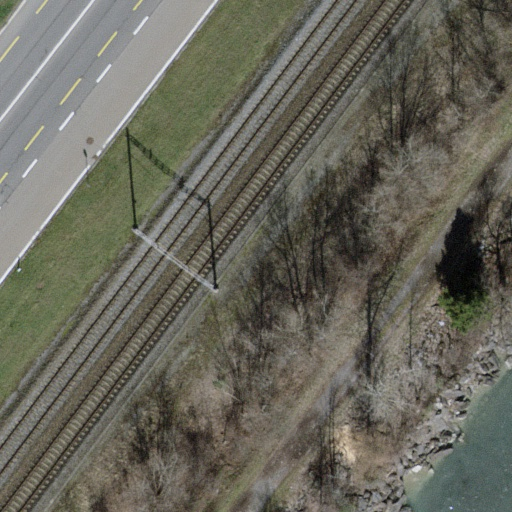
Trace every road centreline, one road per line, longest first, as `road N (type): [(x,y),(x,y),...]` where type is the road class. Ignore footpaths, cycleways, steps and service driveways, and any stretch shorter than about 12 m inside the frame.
road 1 (track): [(511,159),(247,511)]
road 2 (primary): [(0,121),(94,0)]
